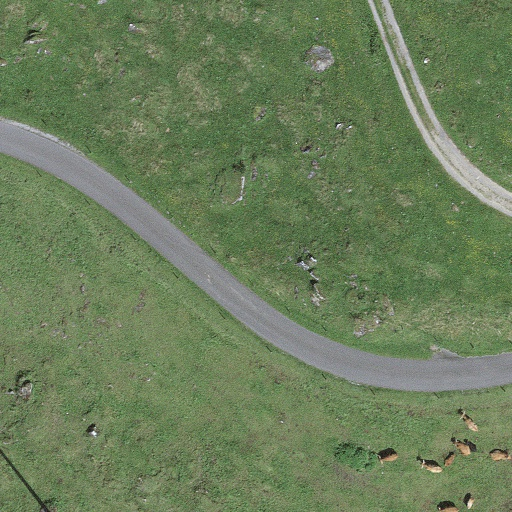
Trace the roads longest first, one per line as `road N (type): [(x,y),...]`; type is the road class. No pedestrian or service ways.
road 1 (unclassified): [(511,368),(410,376),(330,356),(242,305),(91,180),(0,137)]
road 2 (track): [(378,0),(446,155),(511,207)]
